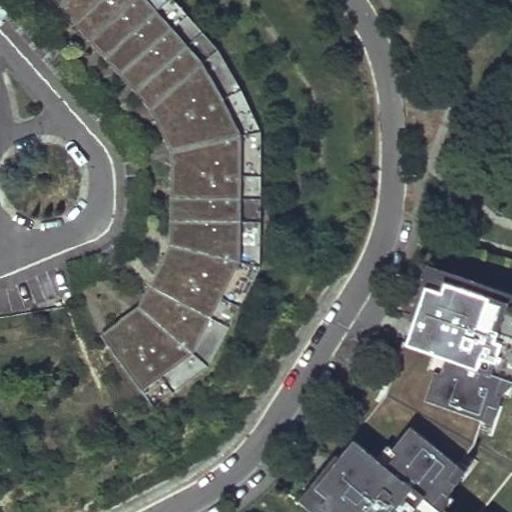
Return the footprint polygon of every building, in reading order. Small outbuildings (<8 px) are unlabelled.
[(74,23),(99,0),(64,0),(59,5),(71,18),(74,23)] [(90,40),(135,0),(99,0),(74,23),(86,35),(90,40)] [(105,58),(160,10),(151,0),(135,0),(90,40),(101,53),(105,58)] [(120,74),(175,27),(160,10),(105,58),(117,71),(120,74)] [(135,91),(189,44),(175,27),(120,74),(132,88),(135,91)] [(151,108),(205,61),(189,44),(135,91),(147,104),(151,108)] [(163,129),(225,97),(205,61),(151,108),(154,114),(163,129)] [(172,151),(243,134),(225,97),(163,129),(170,145),(172,151)] [(172,174),(242,176),(243,134),(172,151),(172,158),(172,174)] [(172,197),(242,198),(242,176),(172,174),(172,192),(172,197)] [(171,214),(171,220),(242,221),(242,198),(172,197),(171,214)] [(172,236),(172,244),(242,262),(242,221),(171,220),(172,236)] [(243,250),(258,250),(259,232),(243,232),(243,250)] [(169,251),(159,268),(222,299),(242,262),(172,244),(169,251)] [(150,286),(213,317),(222,299),(159,268),(155,277),(150,286)] [(412,334),(407,342),(404,341),(389,385),(385,384),(377,399),(380,402),(360,426),(356,423),(323,465),(303,489),(323,505),(317,511),(480,511),(511,472),(511,293),(448,272),(442,291),(426,285),(412,334)] [(113,323),(130,309),(108,281),(90,295),(113,323)] [(143,300),(138,307),(193,353),(213,317),(150,286),(143,300)] [(132,312),(118,321),(160,378),(193,353),(138,307),(132,312)] [(100,334),(142,391),(160,378),(118,321),(103,332),(100,334)]
